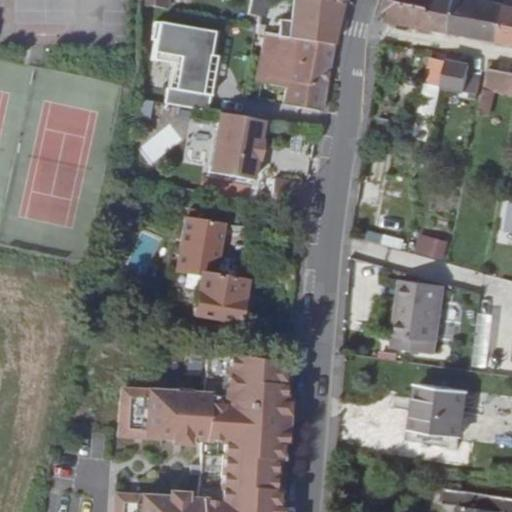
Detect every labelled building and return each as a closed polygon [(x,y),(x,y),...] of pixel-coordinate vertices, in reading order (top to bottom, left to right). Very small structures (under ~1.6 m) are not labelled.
[(249,0),(247,11),(260,13),(266,14),(269,0),(249,0)] [(301,0),(298,20),(295,37),(333,43),(342,2),(328,0),(301,0)] [(455,0),(429,0),(426,0),(389,0),(385,19),(449,30),(455,0)] [(455,0),(449,30),(499,39),(506,0),(455,0)] [(511,0),(506,0),(499,39),(511,41),(511,0)] [(260,13),(258,22),(271,24),(281,25),(278,34),(295,37),(298,20),(266,14),(260,13)] [(149,20),(143,60),(161,62),(155,101),(201,108),(209,54),(204,53),(207,29),(149,20)] [(271,24),(258,22),(256,30),(278,34),(281,25),(271,24)] [(295,37),(283,102),(321,108),(333,43),(295,37)] [(449,56),(431,53),(428,71),(426,85),(433,86),(433,80),(444,83),(449,56)] [(471,60),(449,56),(444,83),(462,87),(461,92),(474,95),(479,75),(468,73),(471,60)] [(511,70),(487,65),(483,86),(511,91),(511,70)] [(260,118),(217,111),(209,160),(252,167),(253,159),(256,159),(260,138),(257,138),(260,118)] [(252,167),(209,160),(207,171),(250,178),(252,167)] [(268,202),(303,207),(308,178),(274,172),(268,202)] [(220,230),(182,223),(174,266),(201,271),(194,311),(237,318),(243,277),(212,273),(220,230)] [(416,234),(412,253),(443,259),(447,240),(416,234)] [(148,268),(156,241),(140,236),(131,263),(148,268)] [(408,333),(436,337),(444,278),(397,272),(389,331),(408,333)] [(434,348),(436,337),(408,333),(406,344),(434,348)] [(276,511),(288,361),(190,342),(189,351),(206,354),(203,391),(121,385),(118,430),(200,436),(196,496),(114,490),(112,511),(276,511)] [(471,383),(419,376),(413,426),(463,433),(471,383)] [(511,487),(449,480),(447,495),(463,497),(460,511),(501,511),(503,502),(511,502),(511,487)]
